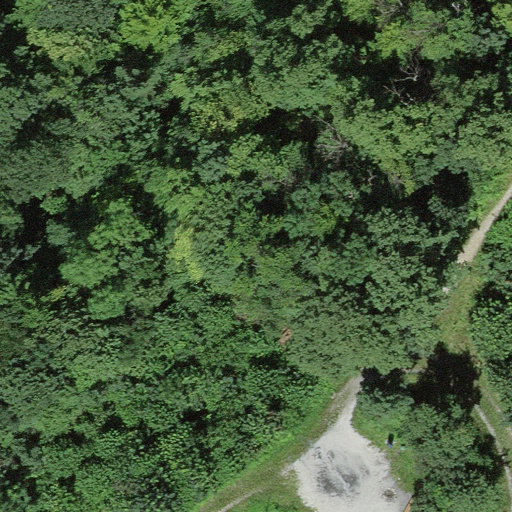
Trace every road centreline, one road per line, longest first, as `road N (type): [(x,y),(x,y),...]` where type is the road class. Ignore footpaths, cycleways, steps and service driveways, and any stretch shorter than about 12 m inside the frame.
road 1 (track): [(339,511),(326,443),(348,400),(417,363)]
road 2 (track): [(417,363),(452,366),(511,455)]
